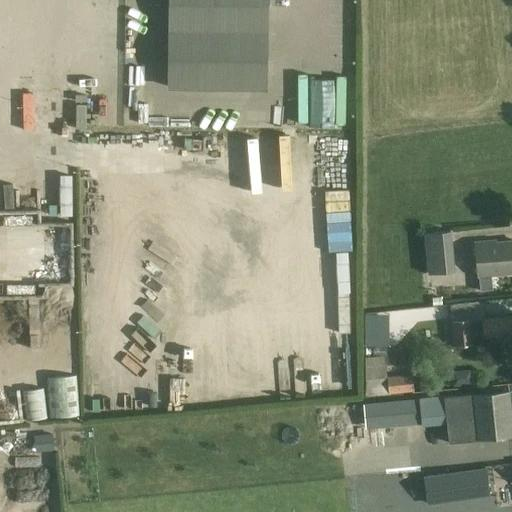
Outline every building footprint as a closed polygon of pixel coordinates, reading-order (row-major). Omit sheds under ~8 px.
[(170,0),(169,87),(265,89),(266,0),(170,0)] [(39,86),(26,86),(26,121),(40,121),(39,86)] [(428,274),(455,272),(451,230),(424,233),(428,274)] [(511,272),(511,242),(491,244),(491,242),(475,244),(478,276),(511,272)] [(44,289),(0,289),(0,308),(41,308),(41,318),(70,317),(69,278),(44,278),(44,289)] [(394,333),(393,293),(371,294),(372,334),(394,333)] [(510,339),(511,338),(511,316),(493,318),(493,319),(482,320),(484,341),(495,340),(495,344),(511,343),(510,339)] [(471,344),(469,321),(454,322),(456,346),(471,344)] [(388,355),(366,357),(366,396),(390,394),(414,391),(412,374),(388,377),(388,355)] [(418,356),(400,358),(401,368),(419,366),(418,356)] [(45,412),(70,411),(68,369),(43,371),(45,412)] [(16,415),(34,414),(33,383),(15,384),(16,415)] [(511,435),(511,427),(509,392),(473,395),(473,394),(444,397),(420,399),(423,426),(447,423),(448,443),(478,441),(478,439),(511,435)] [(382,427),(413,424),(411,400),(380,403),(382,427)] [(428,504),(489,495),(486,470),(425,479),(428,504)]
